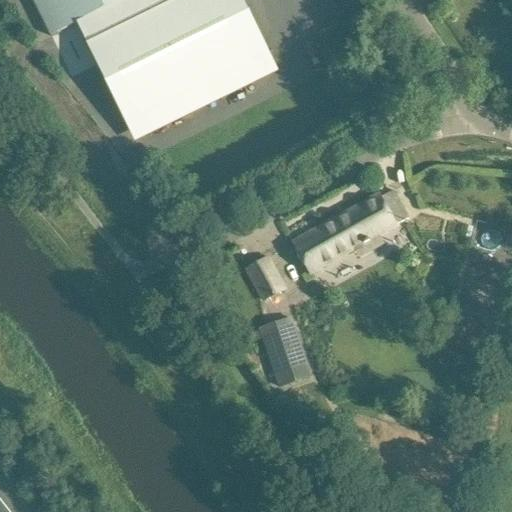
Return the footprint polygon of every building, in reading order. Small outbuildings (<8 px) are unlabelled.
[(33,0),(51,36),(73,25),(121,123),(264,53),(238,0),(33,0)] [(311,273),(391,228),(409,219),(393,191),(380,198),(379,196),(294,243),(311,273)] [(284,290),(276,276),(266,258),(247,269),(265,301),(284,290)] [(314,375),(294,318),(260,330),(279,387),(314,375)] [(480,428),(493,431),(497,416),(484,413),(480,428)]
